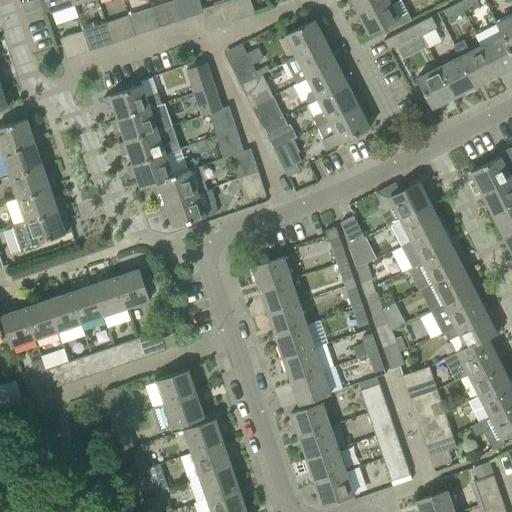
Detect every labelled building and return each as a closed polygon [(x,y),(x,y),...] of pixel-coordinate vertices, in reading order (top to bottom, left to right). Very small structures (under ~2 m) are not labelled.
[(73,4),(71,0),(45,0),(50,12),(73,4)] [(184,0),(190,17),(202,13),(203,12),(202,9),(199,0),(184,0)] [(249,0),(236,0),(242,18),(254,14),(249,0)] [(382,0),(351,0),(358,12),(382,0)] [(401,0),(382,0),(358,12),(369,34),(385,26),(388,31),(411,19),(401,0)] [(476,0),(462,0),(458,2),(463,11),(478,3),(476,0)] [(224,1),(202,9),(203,12),(202,13),(208,29),(231,22),(224,1)] [(463,11),(458,2),(444,10),(448,18),(463,11)] [(162,3),(150,7),(157,28),(169,24),(162,3)] [(150,7),(138,11),(145,32),(157,28),(150,7)] [(431,16),(415,24),(421,35),(437,27),(431,16)] [(511,16),(496,24),(501,35),(502,34),(511,54),(511,53),(511,16)] [(118,19),(105,23),(112,43),(124,39),(118,19)] [(284,35),(294,53),(296,57),(325,42),(314,20),(284,35)] [(112,43),(105,23),(82,31),(89,51),(112,43)] [(389,52),(421,35),(415,24),(383,41),(389,52)] [(502,34),(501,35),(496,24),(475,35),(480,45),(496,75),(511,66),(511,53),(511,54),(502,34)] [(89,51),(82,31),(59,39),(66,59),(89,51)] [(496,75),(480,45),(469,51),(463,40),(453,45),(459,56),(474,86),(496,75)] [(336,63),(325,42),(296,57),(307,78),(336,63)] [(258,76),(253,66),(246,54),(229,63),(240,85),(258,76)] [(474,86),(459,56),(438,67),(453,97),(474,86)] [(214,86),(206,63),(185,69),(189,81),(195,79),(199,91),(214,86)] [(347,84),(336,63),(307,78),(313,91),(307,94),(306,100),(308,104),(317,100),(347,84)] [(453,97),(438,67),(416,78),(431,108),(453,97)] [(273,96),(266,82),(262,75),(258,76),(240,85),(251,107),(273,96)] [(358,106),(347,84),(317,100),(324,111),(314,116),(313,118),(317,127),(358,106)] [(0,85),(0,108),(13,104),(9,93),(3,94),(0,85)] [(157,93),(145,97),(141,85),(103,98),(107,110),(113,108),(117,119),(149,108),(161,103),(157,93)] [(199,91),(193,93),(201,115),(208,113),(222,108),(221,108),(214,86),(199,91)] [(283,117),(273,96),(251,107),(262,128),(283,117)] [(232,117),(228,106),(222,108),(208,113),(212,124),(232,117)] [(369,128),(358,106),(317,127),(328,149),(369,128)] [(161,118),(153,121),(149,108),(117,119),(111,121),(115,132),(121,131),(124,141),(157,130),(164,128),(161,118)] [(236,129),(232,117),(212,124),(216,136),(236,129)] [(297,137),(290,124),(288,125),(283,117),(262,128),(273,149),(291,140),(297,137)] [(26,118),(7,125),(0,127),(0,153),(2,153),(34,142),(40,140),(36,129),(30,130),(26,118)] [(125,142),(119,144),(123,155),(129,153),(132,164),(180,148),(172,125),(164,128),(157,130),(124,141),(125,142)] [(239,139),(236,129),(216,136),(219,146),(239,139)] [(292,144),(291,140),(273,149),(287,177),(299,171),(296,164),(301,162),(292,144)] [(38,153),(34,142),(2,153),(9,175),(42,164),(47,163),(44,151),(38,153)] [(188,171),(180,148),(132,164),(127,166),(131,178),(136,176),(140,188),(152,184),(157,182),(173,177),(172,176),(188,171)] [(254,160),(250,148),(243,151),(244,151),(230,156),(233,167),(254,160)] [(511,177),(511,155),(508,148),(497,153),(499,157),(470,172),(481,194),(511,178),(511,177)] [(45,176),(42,164),(9,175),(17,198),(49,187),(55,185),(51,174),(45,176)] [(203,181),(194,184),(190,170),(188,171),(172,176),(173,177),(157,182),(152,184),(159,206),(197,193),(206,190),(203,181)] [(511,204),(511,180),(511,178),(481,194),(492,215),(511,204)] [(432,194),(425,179),(400,192),(395,183),(375,193),(385,211),(394,206),(400,220),(400,219),(430,204),(430,203),(432,202),(429,196),(432,194)] [(265,194),(261,181),(240,188),(245,201),(265,194)] [(53,199),(49,187),(17,198),(25,221),(57,210),(63,208),(59,197),(53,199)] [(216,212),(213,203),(202,207),(197,193),(159,206),(163,218),(169,216),(173,227),(216,212)] [(441,225),(430,204),(400,220),(391,224),(401,245),(411,241),(441,225)] [(511,231),(511,204),(492,215),(503,236),(511,231)] [(63,208),(57,210),(25,221),(33,244),(65,234),(65,233),(71,231),(67,220),(63,208)] [(364,237),(353,216),(340,222),(348,246),(364,237)] [(452,247),(441,225),(411,241),(401,245),(412,266),(421,262),(452,247)] [(335,227),(324,230),(328,242),(339,238),(335,227)] [(511,231),(503,236),(511,253),(511,231)] [(347,260),(341,243),(331,246),(337,264),(347,260)] [(466,259),(458,244),(452,247),(421,262),(408,269),(414,280),(427,273),(432,284),(465,267),(462,261),(466,259)] [(366,263),(360,247),(350,251),(355,267),(366,263)] [(251,267),(259,290),(291,279),(283,256),(251,267)] [(352,277),(347,260),(337,264),(342,281),(352,277)] [(371,279),(366,263),(355,267),(361,283),(371,279)] [(474,289),(479,287),(479,285),(476,287),(473,282),(476,280),(469,265),(465,267),(432,284),(443,305),(474,289)] [(138,268),(115,276),(126,308),(149,300),(138,268)] [(126,308),(115,276),(92,284),(103,316),(126,308)] [(299,302),(291,279),(259,290),(267,313),(299,302)] [(103,316),(92,284),(69,292),(80,323),(103,316)] [(362,306),(356,288),(346,292),(352,309),(362,306)] [(455,326),(485,311),(474,289),(443,305),(430,311),(441,333),(444,332),(455,326)] [(80,323),(69,292),(47,299),(57,331),(80,323)] [(375,293),(365,296),(371,312),(380,308),(375,293)] [(57,331),(47,299),(24,307),(35,339),(57,331)] [(306,325),(299,302),(267,313),(274,335),(306,325)] [(368,323),(362,306),(352,309),(358,326),(368,323)] [(35,339),(24,307),(1,315),(12,347),(35,339)] [(386,324),(380,308),(371,312),(376,327),(386,324)] [(493,334),(501,330),(501,329),(499,330),(496,324),(498,323),(490,308),(485,311),(455,326),(444,332),(448,340),(458,335),(465,347),(465,348),(493,334)] [(314,347),(306,325),(274,335),(282,358),(314,347)] [(157,352),(150,333),(137,338),(144,357),(157,352)] [(361,337),(367,355),(377,351),(372,334),(361,337)] [(500,349),(493,334),(465,348),(465,347),(447,356),(451,366),(461,361),(467,373),(498,358),(504,355),(503,354),(500,355),(497,350),(500,349)] [(144,357),(137,338),(124,342),(131,361),(144,357)] [(398,351),(394,338),(381,342),(385,356),(398,351)] [(322,370),(314,347),(282,358),(290,381),(322,370)] [(108,369),(102,349),(90,353),(97,373),(108,369)] [(383,368),(377,351),(367,355),(373,372),(383,368)] [(403,365),(398,351),(385,356),(390,369),(403,365)] [(97,373),(90,353),(79,357),(85,377),(97,373)] [(509,379),(508,379),(498,358),(467,373),(478,395),(509,379)] [(63,384),(56,365),(45,369),(51,388),(63,384)] [(429,366),(403,375),(401,375),(405,387),(433,378),(429,366)] [(51,388),(45,369),(33,373),(40,392),(51,388)] [(196,393),(191,380),(188,370),(157,381),(165,404),(196,393)] [(330,393),(322,370),(290,381),(298,404),(330,393)] [(511,376),(508,379),(509,379),(478,395),(468,400),(479,422),(489,416),(511,404),(511,376)] [(436,389),(433,378),(405,387),(409,399),(436,389)] [(0,405),(11,402),(4,382),(0,383),(0,405)] [(440,400),(436,389),(409,399),(413,410),(440,400)] [(204,417),(196,393),(165,404),(172,427),(204,417)] [(385,407),(381,395),(363,401),(367,413),(385,407)] [(124,418),(118,400),(108,403),(114,421),(124,418)] [(444,412),(441,402),(440,400),(413,410),(417,421),(435,415),(435,414),(444,412)] [(322,402),(309,407),(290,413),(298,436),(330,425),(322,402)] [(511,432),(511,404),(489,416),(479,422),(470,426),(475,435),(483,431),(492,450),(505,443),(502,438),(511,432)] [(389,419),(385,407),(367,413),(371,424),(389,419)] [(448,424),(444,412),(435,414),(435,415),(417,421),(420,432),(439,426),(448,424)] [(130,436),(125,422),(124,418),(114,421),(121,439),(130,436)] [(215,419),(196,425),(183,430),(191,453),(223,442),(215,419)] [(338,448),(330,425),(298,436),(306,459),(338,448)] [(443,437),(439,426),(420,432),(424,444),(443,437)] [(455,446),(451,434),(443,437),(424,444),(428,455),(447,449),(455,446)] [(400,452),(396,441),(379,447),(383,458),(400,452)] [(231,465),(223,442),(191,453),(199,476),(231,465)] [(338,448),(306,459),(314,482),(345,471),(338,448)] [(451,461),(447,449),(428,455),(432,468),(451,461)] [(132,454),(138,471),(147,468),(141,450),(132,454)] [(408,475),(400,452),(383,458),(390,481),(408,475)] [(238,488),(231,465),(199,476),(207,498),(238,488)] [(153,485),(147,469),(147,468),(138,471),(143,489),(153,485)] [(353,494),(347,475),(345,471),(314,482),(321,505),(353,494)] [(500,497),(497,486),(493,475),(474,481),(475,482),(482,504),(500,497)] [(242,511),(246,511),(242,497),(238,488),(207,498),(194,503),(196,511),(242,511)] [(454,511),(449,497),(447,490),(415,501),(418,511),(454,511)] [(162,511),(157,497),(157,495),(147,499),(151,511),(162,511)] [(505,511),(500,497),(482,504),(484,511),(505,511)]
